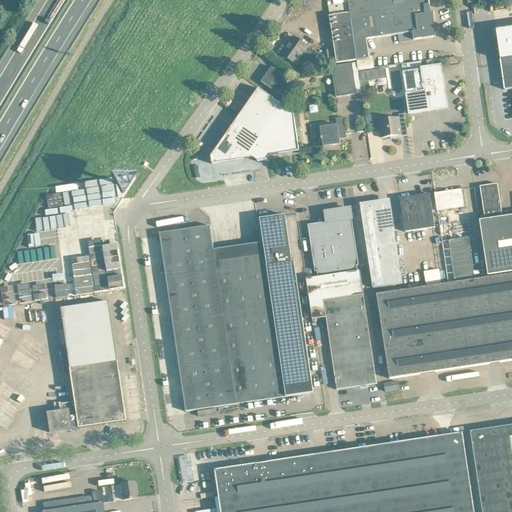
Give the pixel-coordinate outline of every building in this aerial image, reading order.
[(436,39),(433,24),(433,23),(433,22),(433,21),(433,20),(433,18),(433,17),(433,16),(433,15),(434,14),(434,13),(433,13),(433,14),(431,14),(429,5),(428,0),(360,0),(348,2),(357,61),(369,59),(367,40),(412,33),(413,41),(434,38),(435,38),(435,39),(436,39)] [(329,6),(330,16),(349,14),(348,4),(329,6)] [(329,16),(336,64),(356,61),(349,14),(330,16),(329,16)] [(511,28),(496,30),(496,31),(500,62),(507,61),(508,69),(501,69),(504,90),(505,90),(511,89),(511,28)] [(303,54),(308,47),(294,37),(281,55),(294,64),(302,54),(303,54)] [(507,61),(500,62),(501,69),(508,69),(507,61)] [(402,65),(403,73),(421,70),(423,70),(422,62),(402,65)] [(331,67),(336,98),(361,94),(357,63),(331,67)] [(292,104),(288,79),(272,68),(261,83),(292,104)] [(442,77),(439,77),(424,79),(423,70),(421,70),(403,73),(406,97),(407,97),(410,115),(447,109),(442,77)] [(299,152),(293,114),(259,89),(211,157),(212,165),(253,158),(257,162),(267,160),(271,156),(299,152)] [(400,127),(406,126),(405,114),(398,115),(399,118),(379,121),(381,138),(402,135),(400,127)] [(339,136),(346,135),(343,118),(336,119),(337,125),(320,128),(321,138),(321,141),(322,140),(323,147),(340,145),(339,136)] [(484,187),(480,187),(485,221),(480,221),(488,276),(511,272),(511,216),(502,218),(497,185),(489,186),(486,184),(484,187)] [(462,190),(461,190),(435,194),(438,211),(464,207),(462,190)] [(435,228),(430,194),(400,199),(405,233),(435,228)] [(380,202),(370,203),(360,205),(373,289),(403,284),(393,221),(383,222),(380,202)] [(359,266),(352,221),(350,209),(345,210),(336,212),(337,221),(308,226),(315,273),(317,272),(318,278),(358,272),(357,266),(359,266)] [(295,262),(292,263),(285,216),(260,220),(264,244),(264,249),(262,250),(215,256),(214,251),(210,227),(160,234),(181,381),(186,412),(314,394),(295,262)] [(469,238),(456,240),(454,227),(446,228),(454,282),(475,279),(469,238)] [(358,272),(318,278),(306,279),(312,320),(326,317),(337,390),(376,384),(360,271),(358,272)] [(499,363),(511,360),(511,274),(377,295),(390,379),(499,363)] [(106,301),(58,309),(68,369),(73,402),(61,404),(62,411),(74,409),(76,419),(100,415),(101,425),(125,421),(116,362),(106,301)] [(41,310),(43,322),(54,321),(52,309),(41,310)] [(30,340),(35,330),(29,328),(25,338),(30,340)] [(21,341),(18,353),(30,355),(32,343),(21,341)] [(0,389),(28,401),(43,365),(23,357),(18,368),(26,372),(21,385),(2,377),(0,381),(0,389)] [(377,362),(379,381),(385,380),(383,361),(377,362)] [(384,385),(385,393),(399,390),(398,383),(384,385)] [(0,403),(8,407),(13,398),(0,390),(0,403)] [(0,463),(10,463),(9,455),(14,448),(4,442),(11,429),(7,427),(14,426),(19,417),(0,406),(0,463)] [(62,411),(46,413),(49,433),(101,425),(100,415),(76,419),(74,409),(62,411)] [(196,435),(219,432),(218,426),(195,430),(196,435)] [(511,511),(511,426),(470,433),(482,511),(511,511)] [(115,432),(97,436),(99,447),(112,444),(111,439),(116,438),(115,432)] [(40,443),(46,441),(44,433),(38,435),(40,443)] [(474,511),(462,434),(257,465),(215,471),(219,497),(221,511),(474,511)] [(28,445),(30,455),(48,453),(46,442),(28,445)] [(136,499),(135,488),(134,483),(120,485),(120,486),(111,487),(113,502),(122,500),(122,501),(136,499)] [(102,511),(101,503),(91,505),(90,498),(90,497),(43,504),(44,511),(42,511),(41,511),(102,511)]
